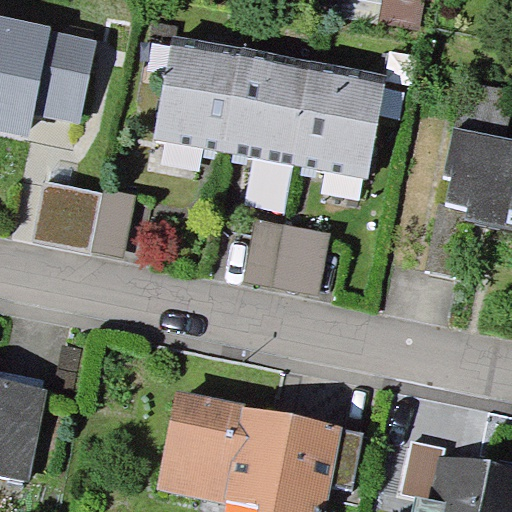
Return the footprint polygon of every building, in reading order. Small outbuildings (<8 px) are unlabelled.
[(76,120),(88,56),(0,38),(0,131),(25,136),(29,111),(76,120)] [(379,85),(164,48),(147,149),(361,186),(379,85)] [(511,99),(459,87),(424,228),(511,244),(511,149),(502,146),(511,99)] [(132,203),(98,197),(86,258),(121,263),(132,203)] [(327,243),(255,228),(246,281),(317,293),(327,243)] [(39,387),(0,379),(0,477),(21,482),(39,387)] [(337,511),(351,439),(172,403),(155,486),(245,504),(244,511),(337,511)] [(511,511),(511,480),(439,465),(428,511),(511,511)]
